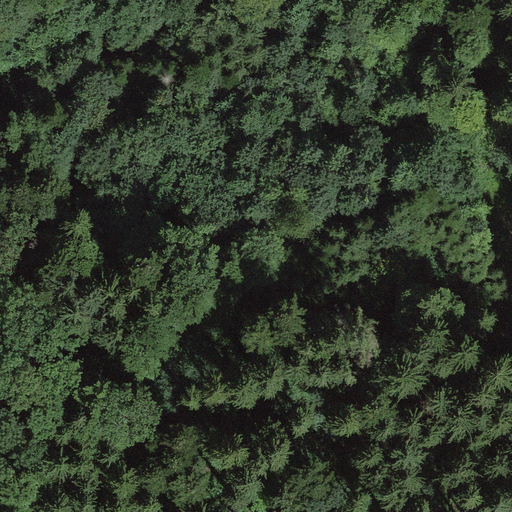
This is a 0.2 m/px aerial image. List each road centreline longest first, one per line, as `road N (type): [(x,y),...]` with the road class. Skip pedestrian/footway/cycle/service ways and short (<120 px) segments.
road 1 (track): [(464,511),(408,438),(386,354),(367,322),(329,313),(283,356),(202,483),(166,511)]
road 2 (track): [(511,221),(471,153),(435,135)]
